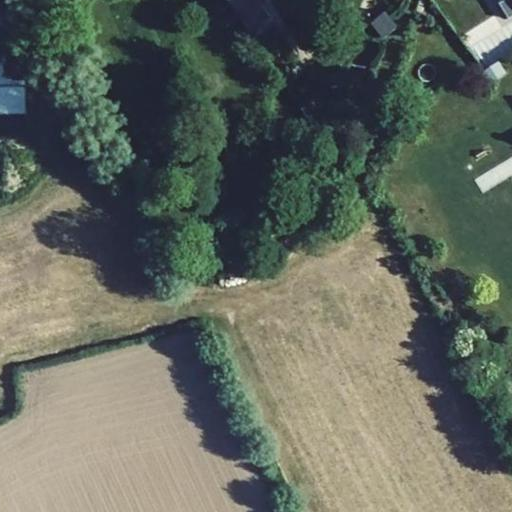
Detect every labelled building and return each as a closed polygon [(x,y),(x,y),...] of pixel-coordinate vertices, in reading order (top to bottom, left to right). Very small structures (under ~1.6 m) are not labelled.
[(227,0),(247,30),(268,16),(257,0),(227,0)] [(509,19),(511,17),(511,0),(503,0),(499,3),(509,19)] [(371,23),(383,38),(395,29),(383,14),(371,23)] [(484,71),(492,83),(506,74),(498,62),(484,71)] [(492,83),(484,71),(481,72),(489,85),(492,83)] [(0,106),(15,101),(6,74),(0,75),(0,106)]
